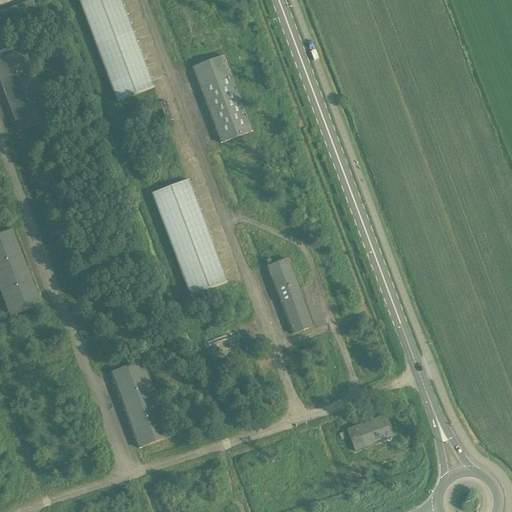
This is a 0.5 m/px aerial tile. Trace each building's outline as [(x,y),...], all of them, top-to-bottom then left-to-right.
[(120,0),(78,0),(80,3),(115,99),(116,101),(117,102),(153,89),(154,88),(120,0)] [(0,12),(0,23),(36,11),(32,1),(0,12)] [(22,45),(0,53),(0,81),(19,132),(51,120),(22,45)] [(224,57),(193,69),(221,144),(252,132),(224,57)] [(166,123),(173,120),(166,101),(159,104),(166,123)] [(188,181),(152,195),(153,198),(189,293),(189,295),(190,297),(227,283),(188,181)] [(14,230),(0,235),(0,289),(10,317),(42,305),(14,230)] [(271,266),(268,268),(281,304),(283,308),(293,335),(303,331),(307,329),(313,327),(299,290),(288,260),(284,261),(283,259),(276,262),(276,264),(271,266)] [(142,362),(111,374),(124,409),(126,413),(134,435),(136,441),(139,449),(153,443),(171,437),(142,362)] [(358,427),(347,431),(350,437),(351,439),(356,452),(366,448),(368,447),(387,440),(392,438),(394,437),(389,426),(388,422),(386,416),(377,419),(370,422),(367,423),(365,424),(359,426),(358,427)]
